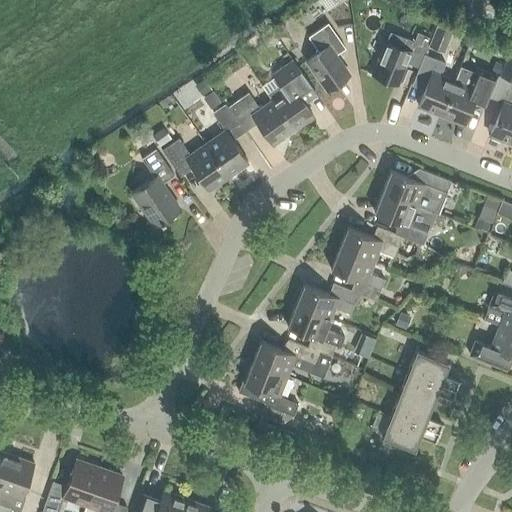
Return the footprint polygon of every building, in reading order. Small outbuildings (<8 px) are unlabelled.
[(280,22),(271,28),(277,37),(286,31),(280,22)] [(307,60),(327,90),(348,75),(335,55),(345,48),(328,23),(308,37),(319,52),(307,60)] [(428,46),(444,53),(453,30),(437,23),(428,46)] [(397,84),(406,62),(417,66),(429,37),(417,32),(414,41),(401,36),(397,45),(386,41),(372,74),(397,84)] [(486,39),(472,33),(469,40),(480,45),(486,39)] [(423,55),(415,77),(427,82),(418,105),(440,115),(454,81),(440,76),(445,63),(423,55)] [(511,59),(507,58),(500,76),(511,80),(511,59)] [(272,100),(292,130),(313,116),(304,103),(317,94),(293,61),(273,75),(280,85),(267,93),(272,100)] [(460,66),(454,81),(440,115),(463,124),(474,98),(486,103),(497,75),(476,67),(474,71),(460,66)] [(203,77),(194,84),(202,95),(211,89),(203,77)] [(489,135),(511,144),(511,89),(508,88),(489,135)] [(213,89),(202,96),(210,107),(221,100),(213,89)] [(248,92),(228,107),(245,131),(257,122),(272,144),(292,130),(272,100),(259,109),(248,92)] [(213,112),(226,131),(206,144),(227,175),(247,161),(232,140),(245,131),(228,107),(227,107),(225,103),(213,112)] [(152,135),(160,146),(171,138),(163,127),(152,135)] [(207,189),(227,175),(206,144),(190,155),(178,138),(162,149),(180,176),(192,168),(207,189)] [(179,208),(161,183),(173,175),(155,149),(142,158),(154,177),(131,193),(154,225),(179,208)] [(415,180),(391,170),(382,191),(436,213),(438,214),(451,181),(420,168),(415,180)] [(374,212),(399,222),(394,233),(401,236),(423,245),(436,213),(382,191),(374,212)] [(511,204),(501,200),(496,213),(508,218),(511,209),(511,204)] [(393,257),(401,236),(394,233),(376,226),(372,237),(347,227),(339,248),(374,262),(378,251),(393,257)] [(374,262),(339,248),(330,269),(355,279),(351,289),(350,290),(362,294),(376,300),(384,279),(369,273),(374,262)] [(511,271),(507,269),(501,283),(511,287),(511,271)] [(304,284),(295,305),(330,319),(335,308),(350,314),(354,304),(357,306),(362,294),(350,290),(351,289),(333,282),(328,294),(304,284)] [(511,287),(501,283),(498,282),(483,319),(499,325),(511,329),(511,287)] [(312,335),(307,346),(307,347),(320,352),(330,356),(331,356),(335,345),(340,347),(344,337),(326,329),(330,319),(295,305),(287,326),(312,335)] [(400,311),(395,324),(406,329),(411,316),(400,311)] [(511,329),(499,325),(490,347),(475,341),(469,355),(506,369),(511,356),(511,329)] [(365,331),(359,348),(373,353),(379,336),(365,331)] [(260,341),(252,362),(287,376),(291,365),(312,373),(312,372),(322,376),(330,356),(320,352),(307,347),(307,346),(289,339),(285,350),(260,341)] [(415,350),(406,373),(455,391),(458,382),(458,381),(458,382),(443,376),(449,363),(415,350)] [(298,404),(279,396),(287,376),(252,362),(244,382),(242,381),(238,391),(258,399),(262,390),(268,392),(264,404),(293,415),(298,404)] [(437,394),(451,399),(450,400),(451,400),(455,391),(406,373),(398,394),(432,406),(437,394)] [(398,394),(390,416),(438,433),(442,424),(441,424),(427,419),(432,406),(398,394)] [(338,399),(335,405),(348,410),(351,404),(338,399)] [(438,433),(390,416),(382,436),(415,449),(420,436),(434,442),(435,442),(438,433)] [(0,487),(12,455),(0,451),(0,487)] [(22,498),(34,463),(12,455),(0,487),(0,504),(20,511),(25,499),(22,498)] [(56,511),(63,496),(86,504),(99,468),(76,459),(66,486),(52,481),(41,511),(56,511)] [(124,511),(126,507),(113,503),(122,476),(99,468),(86,504),(106,511),(124,511)] [(180,511),(186,498),(163,490),(160,499),(143,493),(136,511),(180,511)] [(206,511),(208,506),(186,498),(180,511),(206,511)]
